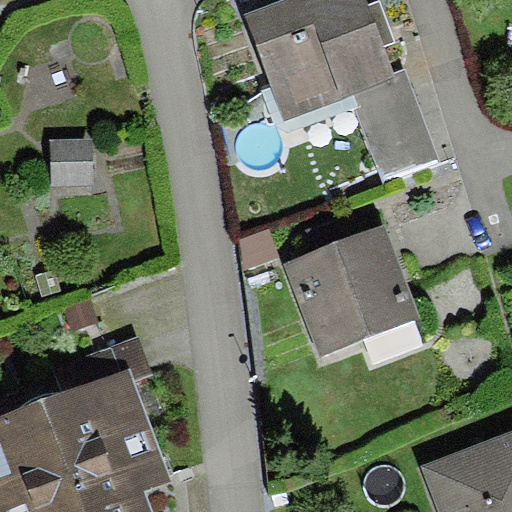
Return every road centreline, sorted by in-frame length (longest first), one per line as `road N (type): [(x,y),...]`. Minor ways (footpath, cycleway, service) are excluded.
road 1 (residential): [(235,511),(215,327),(153,0)]
road 2 (residential): [(426,0),(477,161)]
